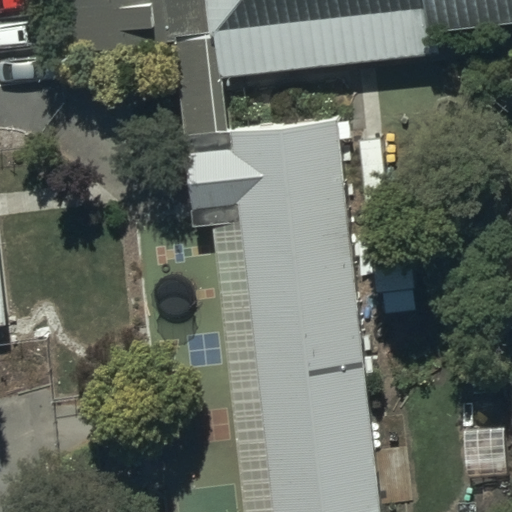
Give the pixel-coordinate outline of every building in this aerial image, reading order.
[(67,0),(74,58),(233,37),(228,0),(67,0)] [(511,0),(228,0),(233,37),(228,74),(511,43),(511,0)] [(387,511),(344,117),(191,134),(199,211),(217,209),(250,511),(387,511)] [(360,145),(378,301),(415,297),(397,141),(360,145)] [(0,343),(19,341),(0,200),(0,343)]
